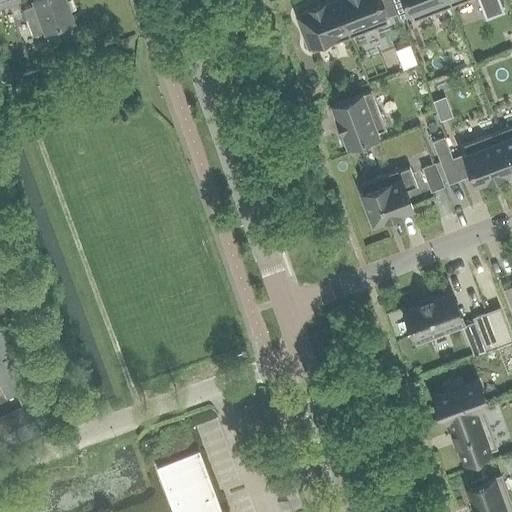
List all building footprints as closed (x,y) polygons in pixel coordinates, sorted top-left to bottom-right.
[(33,38),(44,33),(47,41),(77,30),(65,0),(34,0),(32,1),(34,6),(22,10),(33,38)] [(323,2),(309,8),(309,9),(297,14),(300,21),(299,22),(305,36),(306,36),(312,52),(350,37),(335,0),(333,0),(324,4),(323,2)] [(388,22),(386,17),(397,13),(392,0),(335,0),(350,37),(388,22)] [(392,0),(397,13),(400,19),(411,15),(413,20),(451,6),(448,0),(392,0)] [(448,0),(451,6),(466,0),(478,0),(486,20),(504,13),(498,0),(448,0)] [(402,48),(408,67),(422,62),(415,43),(402,48)] [(0,65),(0,83),(12,79),(6,63),(0,65)] [(341,132),(343,132),(348,144),(385,130),(370,91),(333,105),(337,117),(336,118),(341,132)] [(450,110),(438,115),(440,121),(452,117),(450,110)] [(511,125),(499,131),(511,163),(511,125)] [(502,173),(511,169),(511,163),(499,131),(461,145),(476,183),(488,178),(488,180),(503,174),(502,173)] [(444,137),(432,141),(440,163),(452,158),(444,137)] [(423,168),(431,191),(443,186),(435,164),(423,168)] [(417,186),(409,167),(398,171),(397,170),(358,185),(365,201),(364,201),(369,215),(370,215),(373,222),(385,218),(385,219),(400,214),(399,212),(412,207),(405,191),(417,186)] [(0,287),(0,314),(11,310),(0,287)] [(452,293),(404,312),(416,343),(464,325),(452,293)] [(511,341),(511,336),(501,307),(474,318),(487,351),(511,341)] [(0,328),(0,386),(6,400),(30,389),(2,328),(0,328)] [(444,392),(434,396),(443,420),(449,418),(451,423),(483,411),(481,406),(487,404),(478,380),(464,384),(463,382),(461,377),(442,384),(444,389),(443,389),(444,392)] [(37,399),(0,416),(0,450),(50,428),(37,399)] [(483,411),(451,423),(464,460),(496,448),(483,411)] [(221,511),(200,452),(159,466),(175,511),(221,511)] [(276,468),(270,452),(258,456),(264,473),(276,468)] [(472,486),(468,488),(473,501),(476,511),(511,511),(511,507),(500,476),(487,481),(486,477),(471,482),(472,486)]
